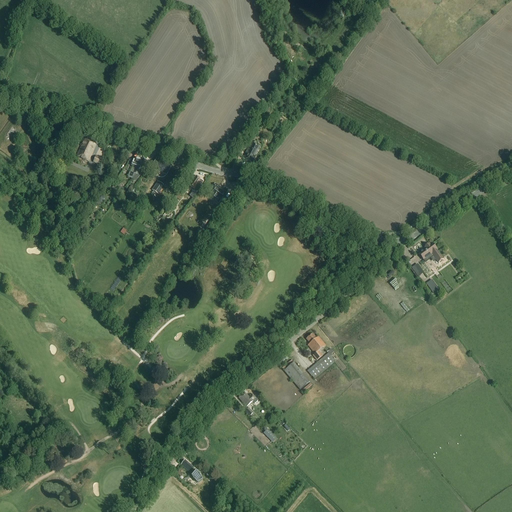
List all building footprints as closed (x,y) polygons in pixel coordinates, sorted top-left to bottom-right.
[(80,146),(81,147),(77,156),(88,162),(96,145),(83,139),(80,146)] [(250,162),(254,155),(256,155),(260,147),(252,142),(243,158),(250,162)] [(105,160),(96,156),(93,162),(102,167),(105,160)] [(138,169),(141,161),(141,160),(136,158),(135,160),(133,160),(131,166),(135,167),(133,173),(131,173),(130,177),(133,178),(135,174),(136,174),(138,169)] [(138,169),(136,174),(138,175),(141,170),(143,171),(144,167),(146,161),(142,159),(141,160),(141,161),(138,169)] [(152,167),(167,175),(171,167),(165,163),(164,165),(155,161),(152,167)] [(171,174),(165,184),(169,186),(173,179),(182,184),(188,174),(182,170),(180,172),(179,171),(175,177),(171,174)] [(194,179),(193,178),(188,185),(194,190),(190,196),(193,199),(201,187),(200,186),(203,182),(196,176),(194,179)] [(159,194),(165,186),(160,182),(158,181),(152,190),(154,191),(159,194)] [(223,190),(215,184),(210,190),(222,199),(228,191),(224,188),(223,190)] [(233,191),(227,198),(231,202),(237,195),(233,191)] [(99,207),(101,206),(103,205),(104,204),(104,202),(105,200),(105,199),(105,196),(104,195),(101,198),(94,204),(95,205),(96,206),(98,206),(99,207)] [(212,218),(205,229),(209,233),(217,221),(212,218)] [(426,250),(419,255),(424,261),(424,260),(425,262),(430,259),(429,257),(432,255),(439,264),(444,260),(437,251),(438,251),(433,244),(431,246),(430,244),(424,248),(426,250)] [(399,277),(396,274),(401,269),(394,262),(388,268),(395,275),(391,278),(394,282),(399,277)] [(432,281),(427,284),(433,293),(438,289),(432,281)] [(312,334),(306,340),(310,344),(307,346),(315,355),(313,357),(317,362),(322,357),(318,352),(325,347),(318,338),(316,339),(312,334)] [(315,380),(335,363),(331,358),(333,356),(332,355),(334,353),(331,349),(328,352),(329,353),(307,371),(315,380)] [(284,372),(300,391),(310,383),(294,363),(284,372)] [(249,398),(244,393),(238,399),(247,408),(256,399),(252,394),(249,398)] [(185,461),(181,465),(188,472),(191,470),(192,471),(190,474),(194,480),(198,484),(203,480),(199,474),(194,470),(193,470),(192,469),(193,468),(185,461)]
